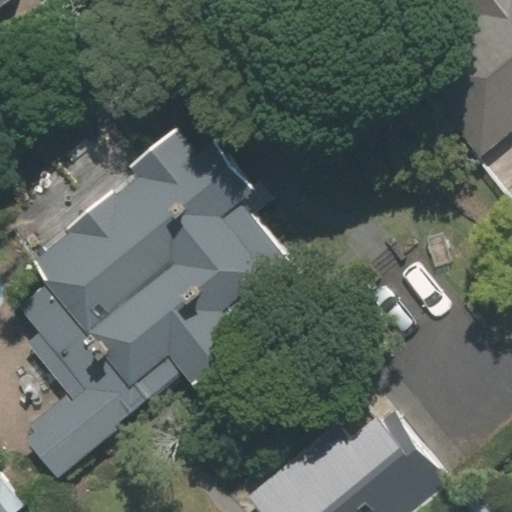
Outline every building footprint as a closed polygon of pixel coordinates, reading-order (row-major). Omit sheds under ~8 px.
[(0,0),(0,17),(21,0),(0,0)] [(511,0),(486,0),(506,25),(436,80),(492,151),(511,135),(511,0)] [(28,432),(69,481),(200,371),(208,381),(237,357),(221,337),(299,272),(248,210),(281,182),(234,125),(205,149),(188,129),(37,256),(60,283),(31,308),(50,330),(38,339),(80,389),(28,432)] [(344,511),(435,433),(401,394),(270,509),(272,511),(344,511)] [(24,511),(38,499),(1,461),(0,461),(0,511),(24,511)]
